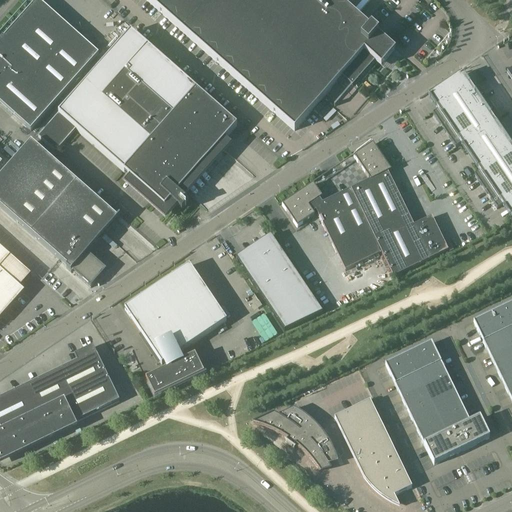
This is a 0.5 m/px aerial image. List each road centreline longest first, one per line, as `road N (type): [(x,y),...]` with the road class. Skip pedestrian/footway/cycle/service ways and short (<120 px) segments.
road 1 (unclassified): [(448,0),(471,20),(464,56),(0,369)]
road 2 (unclassified): [(439,511),(369,364),(442,330),(511,470)]
road 3 (secondary): [(293,511),(233,461),(188,449),(130,459),(24,511)]
road 4 (secondary): [(63,511),(138,475),(190,465),(233,479),(275,511)]
road 5 (unclassified): [(511,431),(457,322),(511,296)]
